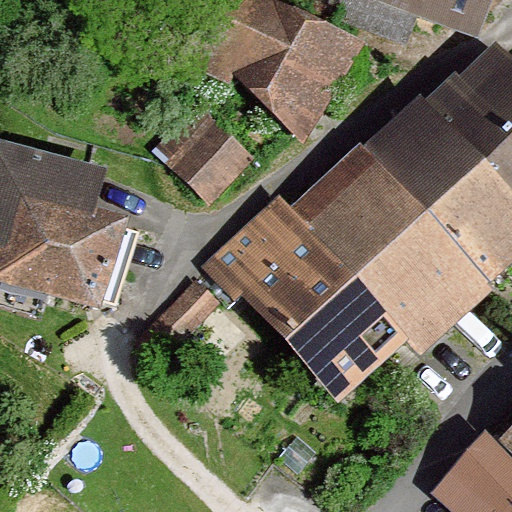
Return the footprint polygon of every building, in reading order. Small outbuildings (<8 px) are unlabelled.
[(304,158),(361,59),(257,0),(245,0),(192,93),(304,158)] [(331,0),(477,57),(493,0),(331,0)] [(281,207),(207,275),(334,413),(401,351),(418,369),(492,302),(488,298),(511,275),(511,70),(442,135),(416,106),(292,220),(281,207)] [(253,173),(215,133),(168,179),(206,218),(253,173)] [(102,180),(0,152),(0,292),(97,319),(123,223),(93,215),(102,180)] [(511,437),(500,449),(511,461),(511,437)] [(511,511),(511,465),(488,439),(428,501),(443,511),(511,511)]
